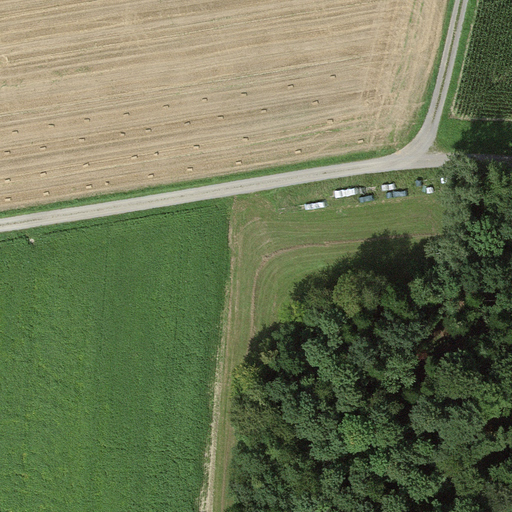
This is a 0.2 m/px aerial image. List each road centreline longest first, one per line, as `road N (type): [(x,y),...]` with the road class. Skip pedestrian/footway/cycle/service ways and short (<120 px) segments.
road 1 (track): [(0,227),(413,158)]
road 2 (track): [(413,158),(434,122),(460,0)]
